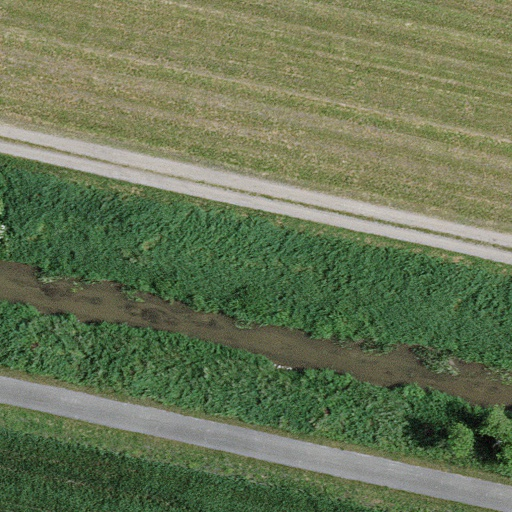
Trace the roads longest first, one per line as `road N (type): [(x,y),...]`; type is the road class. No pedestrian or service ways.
road 1 (track): [(511,250),(0,140)]
road 2 (track): [(511,500),(0,391)]
